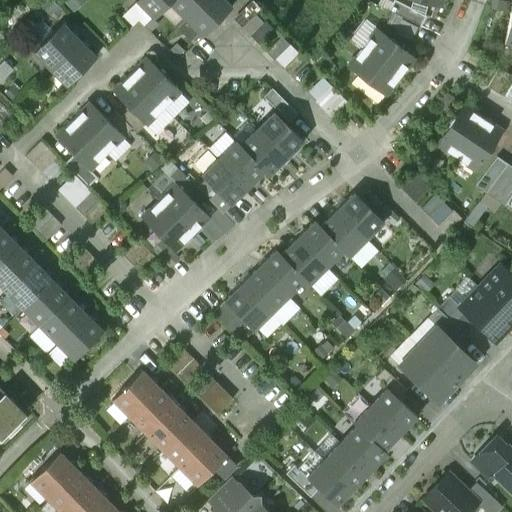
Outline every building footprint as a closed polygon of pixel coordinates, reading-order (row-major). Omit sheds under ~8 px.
[(135,0),(152,17),(168,2),(167,1),(168,0),(135,0)] [(168,0),(167,1),(168,2),(184,18),(202,0),(168,0)] [(224,0),(202,0),(184,18),(201,35),(231,6),(224,0)] [(426,15),(395,0),(392,0),(388,10),(420,26),(426,15)] [(241,26),(248,34),(264,19),(257,11),(241,26)] [(62,22),(32,51),(49,68),(64,53),(78,39),(62,22)] [(399,76),(414,57),(376,28),(361,47),(399,76)] [(280,36),(265,51),(273,60),(275,59),(289,44),(280,36)] [(64,53),(49,68),(65,85),(81,70),(95,56),(78,39),(64,53)] [(289,44),(275,59),(283,67),(297,53),(289,44)] [(399,76),(361,47),(347,66),(384,95),(399,76)] [(179,90),(146,56),(129,73),(162,107),(179,90)] [(508,74),(498,68),(487,87),(497,93),(508,74)] [(162,107),(129,73),(112,90),(129,108),(144,123),(145,124),(162,107)] [(314,100),(323,109),(338,94),(329,85),(314,100)] [(296,113),(271,88),(263,96),(288,122),(296,113)] [(338,94),(323,109),(331,118),(347,102),(338,94)] [(106,119),(89,101),(72,118),(105,152),(122,135),(106,119)] [(462,104),(435,143),(455,157),(482,117),(462,104)] [(144,123),(129,108),(120,116),(136,132),(144,123)] [(131,127),(114,110),(106,119),(122,135),(131,127)] [(302,141),(273,111),(256,128),(285,158),(302,141)] [(482,117),(455,157),(475,170),(502,131),(482,117)] [(105,152),(72,118),(55,135),(73,153),(88,169),(89,169),(105,152)] [(137,133),(131,127),(122,135),(129,141),(137,133)] [(285,158),(256,128),(240,144),(263,171),(268,175),(279,164),(285,158)] [(240,144),(235,139),(217,157),(247,187),(263,171),(240,144)] [(40,140),(24,155),(32,164),(48,148),(40,140)] [(48,148),(32,164),(40,172),(56,157),(48,148)] [(88,169),(73,153),(64,162),(88,185),(96,177),(89,169),(88,169)] [(217,157),(200,174),(230,204),(247,187),(217,157)] [(496,157),(475,184),(485,192),(506,164),(496,157)] [(485,192),(505,205),(511,194),(511,167),(506,163),(506,164),(485,192)] [(4,167),(0,170),(0,187),(12,175),(4,167)] [(197,188),(177,167),(168,176),(175,182),(189,196),(197,188)] [(189,196),(175,182),(158,199),(191,233),(208,216),(189,196)] [(90,191),(74,206),(82,215),(98,199),(90,191)] [(383,222),(353,192),(336,209),(366,239),(383,222)] [(435,192),(420,208),(428,216),(444,200),(435,192)] [(98,199),(82,215),(91,223),(107,208),(98,199)] [(191,233),(158,199),(140,216),(174,250),(191,233)] [(443,202),(429,216),(437,225),(451,210),(443,202)] [(52,215),(43,207),(27,222),(36,231),(52,215)] [(366,239),(336,209),(320,225),(342,250),(342,251),(348,256),(366,239)] [(461,218),(452,209),(451,210),(437,225),(445,234),(461,218)] [(52,215),(36,231),(44,240),(60,224),(52,215)] [(319,225),(314,219),(296,237),(326,267),(342,250),(320,225),(319,225)] [(1,227),(0,227),(0,261),(3,258),(17,244),(1,227)] [(326,267),(296,237),(280,253),(303,280),(308,284),(326,267)] [(137,238),(121,254),(129,262),(145,246),(137,238)] [(178,257),(161,239),(152,248),(168,266),(173,261),(178,257)] [(34,261),(17,244),(3,258),(0,261),(0,286),(5,291),(21,275),(34,261)] [(145,246),(129,262),(138,271),(153,255),(145,246)] [(82,247),(67,262),(75,271),(91,255),(82,247)] [(303,280),(280,253),(275,248),(257,266),(287,296),(303,280)] [(91,255),(75,271),(84,279),(99,263),(91,255)] [(21,275),(5,291),(21,308),(37,293),(51,278),(34,261),(21,275)] [(511,276),(500,265),(478,287),(511,319),(511,276)] [(287,296),(257,266),(240,283),(270,313),(287,296)] [(37,293),(21,308),(38,325),(68,296),(51,278),(37,293)] [(240,283),(223,300),(249,325),(253,330),(270,313),(240,283)] [(511,321),(511,319),(478,287),(459,307),(473,321),(494,340),(511,321)] [(85,313),(68,296),(38,325),(55,342),(85,313)] [(459,307),(448,296),(436,308),(462,332),(473,321),(459,307)] [(249,325),(223,300),(212,311),(237,337),(249,325)] [(462,332),(436,308),(427,318),(436,326),(453,342),(462,332)] [(85,313),(55,342),(72,359),(102,330),(85,313)] [(453,342),(436,326),(417,345),(455,381),(473,362),(453,342)] [(455,381),(417,345),(399,364),(437,400),(455,381)] [(184,349),(168,365),(176,373),(192,358),(192,357),(184,349)] [(176,373),(185,382),(201,366),(192,358),(176,373)] [(406,390),(383,368),(375,376),(386,387),(398,398),(406,390)] [(141,369),(111,399),(128,416),(158,386),(141,369)] [(207,372),(191,388),(200,396),(215,381),(207,372)] [(232,398),(215,381),(200,396),(216,413),(232,398)] [(158,386),(128,416),(145,433),(175,403),(158,386)] [(398,398),(386,387),(369,404),(399,433),(416,416),(398,398)] [(2,394),(0,396),(0,435),(11,425),(22,414),(2,394)] [(175,403),(145,433),(162,450),(192,420),(175,403)] [(399,433),(369,404),(352,422),(355,425),(355,424),(383,450),(399,433)] [(22,414),(11,425),(15,430),(26,418),(22,414)] [(192,420),(162,450),(179,467),(208,437),(192,420)] [(383,450),(355,424),(355,425),(339,441),(369,471),(386,453),(383,450)] [(208,437),(179,467),(196,484),(212,468),(225,454),(208,437)] [(47,439),(41,446),(46,451),(52,444),(47,439)] [(511,449),(507,445),(502,450),(496,449),(496,444),(491,440),(471,461),(490,479),(494,474),(511,491),(511,449)] [(369,471),(339,441),(322,459),(353,488),(369,471)] [(76,468),(59,451),(29,480),(46,497),(76,468)] [(225,454),(212,468),(221,477),(235,463),(225,454)] [(353,488),(322,459),(306,476),(318,488),(336,505),(353,488)] [(306,476),(293,464),(285,473),(309,496),(318,488),(306,476)] [(76,468),(46,497),(60,511),(64,511),(92,485),(76,468)] [(466,492),(447,474),(424,497),(439,511),(465,511),(475,502),(476,501),(466,492)] [(231,476),(207,499),(216,507),(239,484),(231,476)] [(495,511),(501,506),(475,482),(466,492),(476,501),(475,502),(485,511),(495,511)] [(216,507),(210,511),(248,511),(258,503),(258,495),(250,495),(239,484),(216,507)] [(92,485),(64,511),(99,511),(109,502),(92,485)] [(119,511),(109,502),(99,511),(119,511)] [(266,511),(258,503),(248,511),(266,511)]
